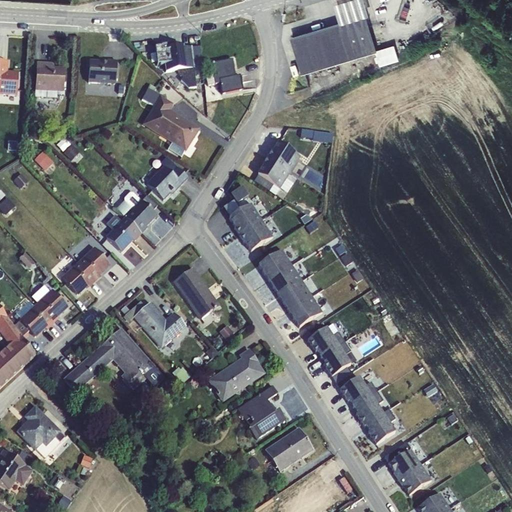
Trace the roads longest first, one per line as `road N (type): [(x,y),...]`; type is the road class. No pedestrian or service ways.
road 1 (residential): [(383,511),(190,229)]
road 2 (unclassified): [(0,405),(190,229)]
road 3 (unclassified): [(190,229),(265,100),(270,51),(260,1)]
